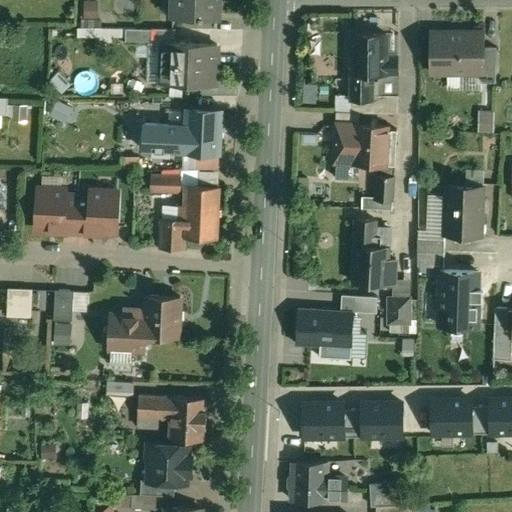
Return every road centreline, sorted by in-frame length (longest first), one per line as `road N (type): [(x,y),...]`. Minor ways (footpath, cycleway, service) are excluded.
road 1 (secondary): [(261,267),(275,0)]
road 2 (residential): [(0,255),(261,267)]
road 3 (secondary): [(250,511),(261,267)]
